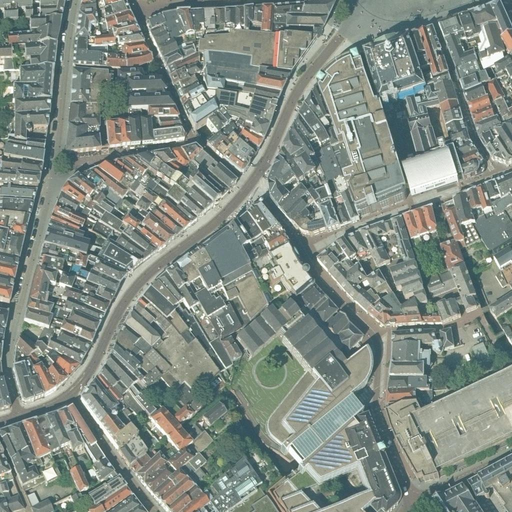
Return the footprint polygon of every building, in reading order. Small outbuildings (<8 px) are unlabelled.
[(10,22),(9,0),(0,0),(0,11),(3,12),(3,22),(10,22)] [(20,0),(12,0),(9,0),(10,22),(17,22),(17,11),(21,11),(20,0)] [(32,21),(30,0),(20,0),(21,11),(25,11),(25,21),(30,21),(32,21)] [(30,0),(32,21),(60,20),(64,0),(30,0)] [(122,0),(108,0),(104,1),(100,3),(97,4),(101,12),(110,10),(125,5),(122,0)] [(339,0),(343,4),(347,12),(347,21),(344,31),(337,38),(337,40),(337,51),(338,54),(341,65),(345,63),(356,59),(359,58),(356,48),(359,41),(359,40),(360,38),(364,24),(364,23),(364,11),(363,9),(361,1),(360,0),(339,0)] [(80,7),(79,15),(95,13),(101,12),(97,4),(96,5),(94,5),(80,7)] [(274,17),(273,25),(285,26),(285,28),(322,31),(327,20),(333,5),(332,4),(303,7),(301,18),(286,18),(274,17)] [(129,14),(125,5),(110,10),(101,12),(95,13),(97,24),(129,14)] [(303,7),(295,7),(288,8),(286,18),(301,18),(303,7)] [(491,10),(495,26),(497,25),(507,21),(500,7),(491,10)] [(260,28),(259,36),(272,37),(273,25),(274,17),(274,8),(262,9),(260,28)] [(274,8),(274,17),(286,18),(288,8),(274,8)] [(252,10),(250,27),(255,27),(260,28),(262,9),(252,10)] [(243,30),(243,35),(247,35),(254,36),(255,27),(250,27),(252,10),(243,11),(243,30)] [(478,36),(479,37),(480,42),(482,48),(479,49),(480,52),(479,52),(481,59),(482,62),(481,63),(485,72),(492,69),(495,68),(511,58),(508,50),(503,40),(502,41),(497,25),(495,26),(491,10),(469,17),(476,36),(478,36)] [(243,11),(233,12),(233,30),(233,33),(229,33),(229,34),(243,35),(243,30),(243,11)] [(224,12),(212,13),(214,36),(224,33),(224,12)] [(224,33),(229,33),(233,33),(233,30),(233,12),(224,12),(224,33)] [(100,35),(100,32),(99,28),(97,28),(97,24),(95,13),(79,15),(75,39),(89,40),(89,41),(95,41),(95,40),(102,40),(100,35)] [(197,36),(202,36),(201,29),(201,13),(189,14),(192,35),(193,37),(197,36)] [(212,13),(201,13),(201,29),(202,36),(214,36),(212,13)] [(97,24),(97,28),(99,28),(100,32),(105,31),(134,25),(129,14),(97,24)] [(164,34),(169,44),(172,43),(175,49),(184,45),(186,45),(184,37),(176,14),(161,17),(164,27),(161,28),(164,35),(164,34)] [(202,42),(202,36),(197,36),(193,37),(192,35),(189,14),(176,14),(184,37),(186,45),(195,43),(198,42),(202,42)] [(149,34),(161,28),(164,27),(161,17),(148,22),(146,26),(149,34)] [(465,38),(467,44),(471,54),(475,53),(479,52),(480,52),(479,49),(482,48),(480,42),(479,37),(478,36),(476,36),(469,17),(458,20),(465,38)] [(7,36),(8,48),(12,48),(15,47),(55,45),(58,32),(60,20),(32,21),(30,21),(30,34),(17,35),(7,36)] [(445,42),(445,43),(465,38),(458,20),(439,27),(445,42)] [(511,35),(511,31),(507,21),(497,25),(502,41),(503,40),(511,35)] [(102,40),(113,40),(139,35),(136,31),(134,25),(105,31),(100,32),(100,35),(102,40)] [(273,25),(272,37),(311,40),(316,40),(322,31),(285,28),(285,26),(273,25)] [(164,35),(161,28),(149,34),(152,40),(164,35)] [(428,32),(436,55),(441,53),(433,30),(428,32)] [(419,35),(426,58),(436,55),(428,32),(419,35)] [(164,35),(152,40),(156,50),(169,44),(164,34),(164,35)] [(259,36),(254,36),(247,35),(243,35),(229,34),(229,38),(214,39),(214,36),(202,36),(202,42),(198,42),(198,43),(198,47),(198,54),(198,55),(203,56),(203,55),(215,56),(230,57),(235,58),(250,60),(250,70),(258,72),(264,73),(274,75),(289,77),(290,76),(295,70),(298,66),(316,40),(311,40),(272,37),(259,36)] [(143,44),(139,35),(113,40),(114,45),(143,44)] [(408,39),(421,80),(432,76),(430,69),(426,58),(419,35),(408,39)] [(511,35),(503,40),(508,50),(511,58),(511,57),(511,35)] [(475,53),(471,54),(467,44),(465,38),(445,43),(456,72),(477,64),(476,61),(477,61),(476,56),(475,53)] [(113,40),(102,40),(95,40),(95,41),(89,41),(89,40),(75,39),(74,47),(89,49),(89,53),(107,52),(107,47),(115,47),(114,45),(113,40)] [(440,158),(439,154),(427,110),(440,106),(441,105),(436,87),(435,85),(427,88),(426,85),(423,86),(421,80),(408,39),(396,43),(396,42),(377,49),(378,50),(365,55),(380,103),(405,95),(406,99),(412,121),(408,122),(419,163),(440,158)] [(175,49),(172,43),(169,44),(156,50),(161,61),(177,54),(186,50),(187,49),(186,45),(184,45),(175,49)] [(124,56),(134,56),(138,56),(146,54),(147,53),(143,44),(114,45),(115,47),(115,49),(116,56),(124,56)] [(55,45),(15,47),(12,48),(13,59),(25,58),(25,61),(29,61),(30,69),(53,68),(55,45)] [(89,57),(89,53),(89,49),(74,47),(74,54),(85,55),(85,57),(89,57)] [(165,70),(194,56),(198,54),(198,47),(187,49),(186,50),(177,54),(161,61),(165,70)] [(8,48),(0,48),(0,59),(4,59),(4,72),(13,71),(13,70),(13,59),(12,48),(8,48)] [(136,68),(152,62),(147,53),(146,54),(138,56),(134,56),(136,68)] [(438,63),(444,61),(441,53),(436,55),(426,58),(430,69),(439,66),(438,63)] [(88,68),(89,57),(85,57),(85,55),(74,54),(73,67),(85,68),(88,68)] [(199,66),(198,55),(198,54),(194,56),(165,70),(169,78),(183,71),(198,66),(199,66)] [(203,65),(204,70),(205,81),(203,81),(198,83),(202,91),(205,96),(206,95),(216,96),(222,97),(222,93),(223,85),(229,85),(238,87),(243,88),(255,90),(255,91),(280,95),(284,88),(289,77),(274,75),(264,73),(258,72),(250,70),(250,60),(235,58),(230,57),(215,56),(203,55),(203,56),(203,65)] [(381,106),(380,103),(365,55),(360,58),(367,79),(376,107),(381,106)] [(126,70),(125,59),(124,56),(116,56),(115,59),(116,60),(115,70),(118,70),(126,70)] [(134,56),(124,56),(125,59),(126,70),(136,68),(134,56)] [(97,69),(98,58),(89,57),(88,68),(97,69)] [(323,80),(317,89),(318,89),(331,121),(333,124),(335,131),(341,146),(345,145),(347,154),(355,176),(344,180),(350,195),(359,219),(404,200),(405,200),(406,199),(407,198),(407,197),(407,196),(407,195),(407,194),(407,192),(410,191),(410,190),(407,180),(404,168),(403,169),(400,170),(381,106),(376,107),(367,79),(360,58),(360,57),(351,61),(345,63),(341,65),(339,66),(332,71),(327,75),(323,80)] [(495,68),(492,69),(498,82),(501,80),(505,77),(503,74),(505,73),(511,68),(511,57),(511,58),(495,67),(495,68)] [(97,69),(106,69),(107,59),(98,58),(97,69)] [(115,59),(107,59),(106,69),(115,70),(116,60),(115,59)] [(448,75),(444,61),(438,63),(439,66),(430,69),(432,76),(433,80),(448,75)] [(481,63),(477,64),(456,72),(460,84),(485,74),(485,72),(481,63)] [(183,71),(169,78),(173,87),(194,79),(196,85),(198,83),(203,81),(205,81),(204,70),(203,65),(199,66),(198,66),(183,71)] [(51,89),(53,68),(30,69),(19,70),(19,85),(13,85),(13,103),(50,100),(51,89)] [(511,80),(511,68),(505,73),(503,74),(505,77),(501,80),(504,84),(508,90),(510,89),(511,87),(511,83),(511,82),(511,80)] [(460,84),(462,89),(464,94),(482,87),(482,86),(486,84),(487,85),(496,81),(496,82),(498,82),(492,69),(485,72),(485,74),(460,84)] [(71,99),(70,107),(99,108),(99,107),(102,107),(102,96),(109,96),(109,84),(112,84),(112,74),(72,71),(72,79),(71,88),(70,99),(71,99)] [(140,73),(117,74),(117,86),(125,86),(125,88),(127,112),(128,122),(128,124),(148,123),(147,120),(147,119),(144,119),(144,116),(141,116),(141,111),(147,111),(160,110),(173,110),(168,99),(163,99),(161,94),(165,93),(162,87),(160,83),(145,83),(140,73)] [(451,83),(448,75),(433,80),(432,76),(421,80),(423,86),(426,85),(427,88),(435,85),(436,87),(451,83)] [(173,87),(176,95),(196,85),(194,79),(173,87)] [(496,104),(504,100),(506,99),(511,95),(511,91),(510,89),(508,90),(504,84),(501,80),(498,82),(496,82),(496,81),(487,85),(486,84),(482,86),(482,87),(464,94),(468,105),(488,97),(491,96),(495,104),(496,104)] [(196,85),(176,95),(179,101),(202,91),(198,83),(196,85)] [(252,101),(276,105),(280,95),(255,91),(255,90),(243,88),(238,87),(229,85),(223,85),(222,93),(222,97),(249,99),(249,97),(253,98),(252,101)] [(333,124),(331,121),(318,89),(313,96),(316,104),(315,104),(326,122),(330,129),(332,132),(335,131),(333,124)] [(202,91),(179,101),(182,107),(195,102),(205,96),(202,91)] [(206,95),(205,96),(195,102),(182,107),(188,120),(212,106),(215,115),(215,110),(216,96),(206,95)] [(215,110),(215,115),(216,118),(230,120),(239,123),(251,128),(253,123),(268,127),(269,127),(272,116),(276,105),(252,101),(253,98),(249,97),(249,99),(222,97),(216,96),(215,110)] [(329,145),(332,150),(333,153),(340,170),(344,180),(355,176),(347,154),(345,145),(341,146),(335,131),(332,132),(330,129),(326,122),(315,104),(316,104),(313,96),(307,107),(324,132),(326,135),(330,144),(329,145)] [(472,116),(497,107),(496,104),(495,104),(491,96),(488,97),(468,105),(472,116)] [(456,99),(441,105),(440,106),(443,117),(460,112),(457,102),(456,99)] [(49,114),(50,100),(13,103),(14,103),(14,116),(49,114)] [(509,112),(504,100),(496,104),(497,107),(501,117),(475,127),(480,139),(490,135),(495,133),(506,129),(503,120),(511,115),(509,112)] [(511,136),(511,105),(510,107),(511,110),(509,112),(511,115),(503,120),(506,129),(511,136)] [(201,127),(206,123),(216,118),(215,115),(212,106),(188,120),(194,131),(201,127)] [(67,128),(68,128),(98,131),(98,130),(99,130),(99,108),(70,107),(67,128)] [(312,134),(313,136),(313,135),(315,138),(319,144),(320,147),(321,149),(329,145),(330,144),(326,135),(324,132),(307,107),(306,107),(300,118),(306,125),(305,125),(312,134)] [(472,116),(475,127),(501,117),(497,107),(472,116)] [(159,120),(177,120),(173,110),(160,110),(147,111),(147,119),(147,120),(155,120),(159,120)] [(460,112),(443,117),(446,128),(463,123),(460,112)] [(7,138),(7,140),(16,141),(25,142),(26,132),(29,134),(30,132),(30,129),(36,129),(47,129),(49,114),(16,116),(14,116),(14,123),(14,129),(14,138),(7,138)] [(227,129),(216,118),(206,123),(217,137),(227,129)] [(217,137),(206,146),(215,153),(232,136),(238,129),(244,133),(248,136),(262,142),(268,127),(253,123),(251,128),(239,123),(230,120),(216,118),(227,129),(217,137)] [(310,149),(312,151),(320,147),(319,144),(315,138),(313,135),(313,136),(312,134),(305,125),(306,125),(300,118),(296,127),(295,127),(309,146),(310,149)] [(155,120),(147,120),(148,123),(150,123),(152,145),(160,144),(168,143),(184,140),(185,137),(181,130),(171,130),(171,131),(159,133),(158,133),(158,134),(157,134),(157,133),(156,126),(155,126),(155,120)] [(159,120),(159,133),(171,131),(171,130),(181,130),(177,120),(159,120)] [(118,123),(117,123),(120,148),(130,147),(128,124),(128,122),(118,123)] [(117,123),(105,124),(108,149),(109,149),(120,148),(117,123)] [(139,140),(141,140),(142,146),(151,145),(152,145),(150,123),(148,123),(128,124),(130,147),(139,146),(139,140)] [(463,123),(446,128),(449,138),(466,133),(463,123)] [(308,162),(312,167),(316,173),(315,174),(318,181),(321,186),(325,184),(328,183),(324,176),(317,163),(315,159),(310,149),(309,146),(295,127),(291,136),(308,162)] [(99,142),(98,131),(68,128),(65,154),(99,150),(99,142)] [(248,136),(244,133),(238,129),(232,136),(237,142),(239,139),(258,151),(262,142),(248,136)] [(490,135),(497,146),(502,143),(511,157),(511,136),(506,129),(495,133),(490,135)] [(449,138),(453,149),(469,144),(466,133),(449,138)] [(486,150),(497,146),(490,135),(480,139),(486,150)] [(231,151),(235,147),(238,144),(237,142),(232,136),(215,153),(222,160),(231,151)] [(308,162),(291,136),(284,150),(305,180),(315,174),(316,173),(312,167),(308,162)] [(254,158),(258,151),(239,139),(237,142),(238,144),(235,147),(244,155),(246,152),(254,158)] [(7,140),(7,149),(43,155),(45,144),(25,142),(16,141),(7,140)] [(493,161),(508,167),(511,164),(511,157),(502,143),(497,146),(486,150),(493,161)] [(476,154),(469,144),(453,149),(457,161),(476,154)] [(340,170),(333,153),(332,150),(329,145),(321,149),(324,159),(325,160),(331,174),(340,170)] [(188,165),(191,163),(201,153),(195,147),(180,152),(188,165)] [(247,169),(248,168),(254,158),(246,152),(244,155),(235,147),(231,151),(238,158),(235,161),(247,169)] [(4,148),(4,152),(3,159),(42,166),(43,155),(7,149),(4,148)] [(412,197),(448,186),(458,182),(463,180),(463,181),(464,180),(461,173),(457,161),(453,149),(439,154),(440,158),(419,163),(412,166),(412,165),(411,165),(411,166),(404,168),(407,180),(410,190),(410,191),(412,197)] [(308,194),(309,194),(312,191),(305,180),(284,150),(279,160),(280,160),(301,187),(307,195),(308,194)] [(240,175),(243,175),(247,169),(235,161),(238,158),(231,151),(222,160),(240,175)] [(180,152),(168,153),(175,164),(183,169),(183,170),(188,165),(180,152)] [(175,164),(168,153),(150,157),(148,157),(174,177),(174,176),(181,180),(185,183),(192,176),(191,175),(183,170),(183,169),(175,164)] [(191,175),(196,169),(197,170),(199,168),(201,170),(206,174),(209,177),(218,168),(201,153),(191,163),(188,165),(183,170),(191,175)] [(457,161),(461,173),(483,164),(476,154),(457,161)] [(148,157),(135,160),(142,165),(140,167),(150,174),(155,177),(156,176),(156,177),(166,184),(173,188),(181,180),(174,176),(174,177),(148,157)] [(0,172),(0,173),(16,175),(39,178),(42,166),(15,162),(3,159),(2,159),(1,169),(0,168),(0,172)] [(135,160),(120,163),(134,174),(139,179),(136,185),(140,189),(142,185),(150,174),(140,167),(142,165),(135,160)] [(274,170),(273,172),(274,173),(282,181),(279,186),(290,198),(301,187),(280,160),(279,160),(276,163),(274,166),(274,170)] [(344,180),(340,170),(331,174),(325,160),(317,163),(324,176),(328,183),(325,184),(328,189),(325,190),(329,201),(330,204),(334,213),(340,228),(351,224),(342,198),(350,195),(344,180)] [(134,174),(120,163),(110,166),(125,177),(129,180),(136,185),(139,179),(134,174)] [(483,164),(461,173),(464,180),(479,175),(482,173),(484,170),(484,167),(483,164)] [(110,166),(97,170),(118,186),(125,177),(110,166)] [(206,174),(201,170),(199,168),(197,170),(196,169),(191,175),(192,176),(194,177),(220,200),(220,201),(227,193),(209,177),(206,174)] [(209,177),(227,193),(236,184),(218,168),(209,177)] [(118,186),(97,170),(88,174),(108,190),(119,200),(120,201),(123,197),(127,193),(118,186)] [(37,189),(39,178),(16,175),(0,173),(0,178),(0,185),(35,188),(36,189),(37,189)] [(271,197),(271,198),(271,199),(272,199),(279,208),(290,198),(279,186),(282,181),(274,173),(270,183),(269,184),(269,185),(270,185),(272,197),(271,197)] [(95,193),(96,194),(99,196),(104,200),(114,207),(114,208),(118,211),(122,205),(129,210),(130,208),(124,203),(120,201),(119,200),(108,190),(88,174),(76,178),(95,193)] [(196,208),(184,199),(173,188),(166,184),(156,177),(156,176),(155,177),(150,174),(142,185),(140,189),(146,193),(156,200),(162,203),(165,199),(177,208),(179,206),(182,208),(196,221),(203,215),(196,208)] [(185,183),(187,185),(211,208),(220,200),(194,177),(192,176),(185,183)] [(146,193),(140,189),(136,185),(129,180),(125,177),(118,186),(127,193),(128,192),(141,200),(155,209),(182,233),(190,227),(173,212),(164,204),(162,203),(156,200),(146,193)] [(88,201),(93,195),(95,193),(76,178),(67,185),(85,200),(86,199),(88,201)] [(196,208),(203,215),(211,208),(187,185),(185,183),(181,180),(173,188),(184,199),(196,208)] [(504,180),(495,184),(502,202),(503,201),(510,197),(504,180)] [(494,216),(505,211),(500,202),(502,202),(495,184),(486,187),(494,216)] [(85,200),(67,185),(61,194),(78,207),(80,208),(81,209),(84,210),(91,214),(93,208),(95,206),(92,204),(90,203),(88,201),(86,199),(85,200)] [(286,217),(287,215),(293,209),(307,195),(301,187),(292,196),(290,198),(279,208),(279,209),(286,217)] [(486,187),(476,191),(484,221),(494,216),(486,187)] [(0,202),(32,205),(35,193),(14,191),(1,190),(0,189),(0,202)] [(323,220),(327,231),(327,232),(328,232),(340,228),(334,213),(330,204),(329,201),(325,190),(315,195),(320,202),(315,206),(319,210),(321,214),(323,220)] [(312,191),(309,194),(308,194),(307,195),(293,209),(287,215),(286,217),(292,225),(306,211),(310,207),(314,204),(315,206),(320,202),(315,195),(312,191)] [(479,224),(484,221),(476,191),(466,195),(475,223),(475,225),(479,224)] [(139,202),(141,200),(128,192),(127,193),(123,197),(126,199),(127,197),(129,198),(130,197),(139,202)] [(96,200),(92,204),(95,206),(98,208),(104,200),(99,196),(96,194),(95,193),(93,195),(95,197),(94,199),(96,200)] [(80,208),(78,207),(61,194),(56,206),(60,208),(74,216),(85,223),(87,219),(89,217),(91,214),(84,210),(81,209),(80,208)] [(360,221),(359,219),(350,195),(342,198),(351,224),(360,221)] [(473,224),(475,223),(466,195),(453,201),(464,242),(466,247),(480,240),(472,224),(473,224)] [(502,202),(500,202),(505,211),(511,206),(511,195),(510,197),(503,201),(502,202)] [(104,200),(98,208),(108,216),(114,208),(114,207),(104,200)] [(148,218),(174,240),(182,233),(155,209),(141,200),(139,202),(135,208),(140,211),(143,214),(145,215),(148,217),(148,218)] [(445,205),(441,206),(456,242),(457,244),(464,242),(453,201),(445,204),(445,205)] [(0,215),(28,219),(32,205),(0,202),(0,215)] [(323,220),(321,214),(319,210),(315,206),(314,204),(310,207),(306,211),(310,216),(310,217),(313,217),(314,222),(306,229),(304,227),(300,231),(301,232),(302,233),(303,233),(304,234),(305,234),(312,236),(327,231),(323,220)] [(52,216),(79,230),(83,232),(90,235),(94,227),(95,225),(87,219),(85,223),(74,216),(60,208),(56,206),(52,216)] [(131,208),(129,210),(137,216),(142,219),(145,221),(141,228),(165,247),(174,240),(148,218),(148,217),(145,215),(143,214),(140,211),(135,208),(132,206),(131,208)] [(179,206),(177,208),(173,212),(190,227),(196,221),(182,208),(179,206)] [(260,223),(270,217),(261,206),(258,206),(257,206),(255,208),(252,210),(260,223)] [(511,206),(505,211),(494,216),(484,221),(479,224),(475,225),(475,223),(473,224),(479,233),(478,234),(484,244),(511,225),(511,206)] [(115,234),(122,239),(149,259),(157,253),(119,224),(110,217),(108,216),(98,208),(91,218),(115,234)] [(432,209),(423,213),(430,240),(429,240),(432,247),(440,245),(432,209)] [(263,245),(267,243),(270,241),(267,236),(260,223),(252,210),(245,216),(263,245)] [(298,229),(300,231),(304,227),(306,229),(314,222),(313,217),(310,217),(310,216),(306,211),(292,225),(297,229),(298,230),(298,229)] [(429,240),(430,240),(423,213),(413,216),(421,242),(424,250),(432,247),(429,240)] [(0,301),(9,304),(13,282),(16,271),(18,261),(21,251),(23,240),(26,230),(28,219),(0,215),(0,301)] [(89,235),(92,237),(93,236),(90,235),(83,232),(79,230),(52,216),(49,225),(80,237),(83,239),(83,237),(88,239),(89,235)] [(157,253),(165,247),(141,228),(125,216),(119,224),(157,253)] [(247,245),(250,250),(253,248),(255,251),(263,246),(263,245),(245,216),(235,225),(247,245)] [(424,250),(421,242),(413,216),(404,219),(415,253),(424,250)] [(115,234),(91,218),(89,217),(87,219),(95,225),(94,227),(90,235),(93,236),(103,242),(142,264),(149,259),(122,239),(115,234)] [(260,223),(267,236),(268,234),(278,228),(270,217),(260,223)] [(373,229),(378,239),(386,236),(387,236),(395,233),(405,230),(401,220),(392,223),(382,226),(373,229)] [(49,225),(47,233),(73,243),(77,244),(78,244),(80,237),(49,225)] [(247,245),(235,225),(227,231),(240,255),(241,255),(247,267),(257,262),(250,250),(247,245)] [(495,259),(511,249),(511,225),(484,244),(488,250),(489,249),(495,259)] [(279,228),(278,228),(268,234),(267,236),(270,241),(282,235),(279,228)] [(358,262),(372,258),(373,261),(378,269),(390,262),(389,260),(387,256),(386,254),(378,239),(373,229),(360,234),(356,236),(356,235),(351,237),(351,238),(344,241),(356,258),(358,262)] [(405,300),(414,297),(415,299),(415,301),(417,307),(421,306),(428,303),(426,300),(424,295),(424,293),(419,273),(410,247),(405,230),(395,233),(387,236),(390,244),(394,243),(397,253),(400,252),(402,257),(405,267),(390,272),(397,292),(401,290),(405,300)] [(240,255),(227,231),(209,245),(254,321),(268,308),(271,306),(247,267),(241,255),(240,255)] [(47,233),(43,246),(65,252),(76,256),(77,244),(73,243),(47,233)] [(253,248),(250,250),(257,262),(287,246),(282,235),(270,241),(267,243),(263,245),(263,246),(255,251),(253,248)] [(86,260),(126,278),(142,264),(103,242),(94,260),(84,255),(88,246),(81,243),(83,239),(80,237),(78,244),(77,244),(76,256),(86,260)] [(356,258),(344,241),(337,245),(348,261),(352,267),(357,263),(358,262),(356,258)] [(456,242),(441,247),(440,247),(448,272),(465,266),(459,249),(457,244),(456,242)] [(228,302),(242,329),(243,330),(252,322),(254,321),(209,245),(200,251),(219,285),(224,295),(228,302)] [(320,258),(317,260),(320,264),(328,272),(329,274),(339,265),(340,267),(348,261),(337,245),(329,251),(322,257),(320,258)] [(43,246),(41,252),(71,261),(74,262),(76,256),(65,252),(43,246)] [(257,262),(247,267),(271,306),(268,308),(270,311),(276,317),(295,301),(297,300),(296,299),(312,287),(306,279),(306,278),(307,278),(307,277),(308,276),(308,275),(308,274),(307,274),(307,273),(307,272),(306,272),(305,272),(305,271),(304,271),(303,271),(302,271),(302,272),(301,272),(295,259),(287,246),(282,248),(257,262)] [(511,249),(495,259),(493,260),(502,273),(511,265),(511,249)] [(200,251),(187,260),(203,287),(211,302),(213,306),(220,303),(221,306),(228,302),(224,295),(219,285),(200,251)] [(41,252),(39,259),(63,265),(64,265),(69,266),(71,267),(72,268),(81,271),(82,270),(85,271),(86,267),(83,266),(74,262),(71,261),(41,252)] [(91,268),(88,274),(119,286),(126,278),(86,260),(76,256),(74,262),(83,266),(86,267),(91,268)] [(39,259),(37,270),(57,276),(61,278),(62,275),(63,272),(62,272),(64,265),(63,265),(39,259)] [(187,260),(175,269),(205,314),(220,340),(220,341),(242,329),(228,302),(221,306),(220,303),(213,306),(211,302),(203,287),(187,260)] [(329,274),(330,276),(337,283),(354,269),(352,267),(348,261),(340,267),(339,265),(329,274)] [(511,265),(502,273),(496,277),(502,288),(506,285),(507,287),(509,285),(511,283),(511,265)] [(357,286),(366,280),(359,266),(354,269),(337,283),(347,295),(357,286)] [(434,296),(456,287),(458,292),(458,293),(459,293),(466,313),(480,307),(465,266),(451,272),(438,277),(437,275),(425,280),(430,294),(433,293),(434,296)] [(62,275),(61,278),(114,296),(119,286),(88,274),(81,271),(72,268),(71,267),(69,274),(63,272),(62,275)] [(194,321),(209,343),(225,370),(232,366),(231,364),(221,343),(220,341),(220,340),(205,314),(175,269),(165,276),(185,307),(189,313),(194,321)] [(58,288),(60,283),(55,282),(57,276),(37,270),(33,280),(51,286),(58,288)] [(373,291),(385,284),(379,273),(366,280),(371,289),(373,291)] [(157,283),(176,307),(180,312),(182,311),(184,310),(187,314),(189,313),(185,307),(165,276),(157,283)] [(60,283),(58,288),(65,291),(109,306),(114,296),(61,278),(60,283)] [(26,312),(23,322),(44,328),(48,329),(51,319),(50,318),(54,309),(50,308),(46,306),(48,296),(48,293),(51,286),(33,280),(28,301),(26,312)] [(371,289),(366,280),(357,286),(347,295),(355,303),(356,304),(365,294),(371,289)] [(189,313),(187,314),(184,310),(182,311),(180,312),(176,307),(157,283),(149,290),(177,315),(184,325),(197,343),(220,374),(225,370),(209,343),(194,321),(189,313)] [(368,314),(381,301),(393,295),(391,293),(389,290),(386,283),(385,284),(373,291),(371,289),(365,294),(356,304),(367,314),(368,314)] [(511,296),(490,311),(495,320),(511,309),(511,283),(509,285),(511,290),(511,296)] [(58,288),(51,286),(48,293),(48,296),(104,316),(109,306),(65,291),(58,288)] [(319,330),(336,313),(312,287),(296,299),(297,300),(295,301),(319,330)] [(149,290),(141,300),(172,325),(190,348),(197,343),(184,325),(177,315),(149,290)] [(407,326),(407,325),(402,310),(393,295),(381,301),(368,314),(369,315),(374,319),(384,328),(407,326)] [(46,306),(50,308),(54,309),(55,309),(99,326),(104,316),(48,296),(46,306)] [(141,300),(136,308),(160,328),(164,333),(172,325),(141,300)] [(343,370),(332,358),(338,353),(331,344),(319,330),(295,301),(276,317),(270,311),(235,341),(251,359),(279,335),(283,340),(281,342),(307,372),(270,418),(268,422),(268,427),(268,431),(270,436),(274,439),(284,447),(281,450),(285,455),(291,451),(304,467),(298,472),(300,474),(287,482),(284,478),(268,492),(279,511),(363,511),(368,508),(371,511),(389,511),(396,506),(397,505),(398,503),(398,502),(398,500),(398,498),(398,496),(366,417),(364,418),(361,414),(362,414),(361,413),(360,414),(350,401),(351,400),(350,399),(349,400),(349,399),(358,392),(361,389),(364,385),(366,381),(368,377),(368,373),(369,369),(368,364),(367,360),(366,356),(364,352),(343,370)] [(422,325),(420,317),(419,312),(417,307),(415,301),(402,310),(407,325),(422,325)] [(439,315),(441,324),(442,324),(451,320),(452,321),(452,320),(461,317),(455,301),(446,305),(445,303),(436,307),(439,315)] [(420,317),(422,325),(437,324),(441,324),(439,315),(435,315),(430,316),(429,309),(423,311),(421,306),(417,307),(419,312),(420,317)] [(136,308),(131,316),(157,337),(159,339),(165,334),(164,333),(160,328),(136,308)] [(55,309),(54,309),(50,318),(51,319),(56,320),(55,323),(94,337),(94,336),(99,326),(55,309)] [(339,316),(336,313),(319,330),(331,344),(347,325),(339,316)] [(131,316),(124,328),(196,397),(203,391),(220,374),(197,343),(190,348),(172,325),(164,333),(165,334),(168,339),(162,344),(159,339),(157,337),(131,316)] [(94,337),(55,323),(52,330),(61,333),(59,336),(90,347),(91,346),(94,337)] [(362,339),(347,325),(331,344),(338,353),(342,357),(356,345),(362,339)] [(503,330),(508,339),(511,336),(511,333),(508,327),(503,330)] [(48,359),(56,368),(67,381),(79,367),(50,353),(51,351),(45,347),(48,343),(49,340),(48,340),(52,330),(48,329),(44,328),(34,347),(33,347),(32,349),(36,352),(38,351),(43,355),(47,357),(48,359)] [(124,328),(118,339),(151,373),(168,391),(171,394),(184,408),(193,416),(196,413),(203,405),(202,405),(199,400),(198,398),(196,397),(124,328)] [(52,330),(48,340),(49,340),(48,343),(54,346),(85,357),(90,347),(59,336),(61,333),(52,330)] [(432,358),(430,356),(430,353),(435,352),(435,353),(437,354),(441,354),(442,352),(442,351),(454,348),(451,330),(441,333),(440,333),(442,343),(436,344),(393,347),(393,354),(392,367),(390,378),(423,378),(423,368),(429,368),(432,365),(432,358)] [(393,335),(393,347),(436,344),(435,333),(418,333),(393,335)] [(20,337),(16,346),(23,355),(27,359),(34,354),(37,359),(43,355),(38,351),(36,352),(32,349),(33,347),(20,337)] [(232,337),(221,343),(231,364),(236,362),(238,363),(242,357),(232,337)] [(118,339),(114,348),(144,380),(151,373),(118,339)] [(48,343),(45,347),(51,351),(50,353),(79,367),(85,357),(54,346),(48,343)] [(25,404),(33,402),(27,383),(37,379),(33,370),(31,366),(28,361),(27,359),(23,355),(16,346),(13,370),(22,403),(25,404)] [(114,348),(110,357),(142,390),(158,407),(160,405),(171,394),(168,391),(151,373),(144,380),(114,348)] [(41,365),(37,359),(34,354),(27,359),(28,361),(31,366),(35,363),(38,368),(33,370),(37,379),(43,397),(55,390),(40,365),(41,365)] [(150,420),(157,415),(138,393),(141,390),(110,357),(104,369),(144,415),(145,414),(150,420)] [(55,391),(58,388),(67,381),(56,368),(48,359),(41,365),(40,365),(55,390),(55,391)] [(130,415),(132,413),(138,420),(144,415),(104,369),(99,377),(126,410),(130,415)] [(443,369),(437,372),(440,380),(441,382),(447,379),(446,378),(443,369)] [(433,408),(432,409),(428,411),(410,419),(411,422),(420,441),(422,446),(424,445),(426,450),(425,451),(426,453),(422,455),(422,457),(428,469),(433,467),(439,478),(445,475),(446,476),(453,473),(453,472),(467,466),(474,463),(474,462),(476,461),(477,462),(484,458),(484,457),(486,456),(486,457),(494,454),(494,453),(507,447),(508,447),(511,444),(511,370),(433,409),(433,408)] [(2,383),(1,378),(0,377),(0,411),(9,409),(2,383)] [(121,414),(126,410),(99,377),(95,384),(94,385),(117,414),(118,413),(120,415),(121,414)] [(388,392),(422,391),(432,390),(431,378),(423,378),(390,378),(388,392)] [(37,379),(27,383),(33,402),(43,397),(37,379)] [(115,415),(117,414),(94,385),(89,391),(88,392),(111,420),(115,415)] [(432,390),(422,391),(388,392),(386,407),(424,403),(432,402),(432,390)] [(100,428),(111,420),(88,392),(82,399),(82,403),(100,428)] [(165,410),(163,412),(179,428),(193,416),(184,408),(180,412),(172,403),(165,410)] [(389,425),(391,430),(391,431),(411,422),(410,419),(428,411),(424,403),(424,404),(386,408),(386,415),(389,425)] [(219,404),(203,418),(211,427),(227,412),(219,404)] [(71,408),(66,412),(80,441),(86,451),(95,466),(104,461),(95,447),(95,446),(71,408)] [(100,428),(129,469),(130,469),(146,456),(149,454),(136,438),(140,435),(126,419),(130,415),(126,410),(121,414),(120,415),(118,413),(117,414),(115,415),(111,420),(100,428)] [(172,445),(184,433),(179,428),(163,412),(162,410),(157,415),(150,420),(151,421),(156,426),(172,445)] [(83,449),(80,441),(66,412),(56,416),(72,454),(83,449)] [(64,460),(73,479),(81,494),(88,490),(80,473),(79,469),(75,460),(72,454),(56,416),(44,420),(64,460)] [(44,420),(35,423),(50,455),(51,456),(52,458),(53,461),(55,464),(64,460),(44,420)] [(237,420),(230,426),(238,435),(242,431),(237,420)] [(420,441),(411,422),(391,431),(391,430),(396,441),(396,442),(398,446),(400,450),(403,455),(410,467),(411,469),(417,479),(418,479),(419,480),(422,478),(424,482),(424,483),(439,479),(439,478),(433,467),(428,469),(422,457),(422,455),(426,453),(425,451),(426,450),(424,445),(422,446),(420,441)] [(32,465),(38,478),(39,480),(22,487),(23,492),(46,482),(48,484),(61,478),(55,465),(53,461),(52,458),(35,423),(22,427),(31,450),(37,463),(32,465)] [(19,455),(26,452),(31,450),(22,427),(9,431),(19,455)] [(39,480),(38,478),(32,465),(37,463),(31,450),(26,452),(19,455),(9,431),(0,434),(0,438),(11,461),(22,487),(39,480)] [(173,476),(168,469),(170,467),(176,473),(177,472),(198,453),(199,452),(213,440),(205,432),(203,434),(200,436),(193,443),(192,443),(180,454),(168,465),(144,486),(151,495),(173,476)] [(172,445),(173,447),(180,454),(192,443),(184,433),(172,445)] [(168,465),(180,454),(173,447),(162,457),(168,465)] [(0,484),(5,483),(13,481),(10,473),(5,461),(0,450),(0,484)] [(189,478),(193,474),(199,469),(206,463),(198,453),(177,472),(176,473),(173,476),(151,495),(159,503),(186,481),(181,475),(184,473),(189,478)] [(86,455),(75,460),(79,469),(85,465),(89,463),(89,462),(86,455)] [(135,476),(138,478),(144,486),(168,465),(162,457),(159,455),(151,462),(135,476)] [(146,456),(130,469),(135,476),(151,462),(146,456)] [(228,511),(257,492),(255,489),(258,486),(259,486),(262,484),(244,458),(215,484),(221,494),(199,511),(228,511)] [(104,461),(95,466),(92,468),(92,469),(88,471),(91,478),(96,476),(109,468),(104,461)] [(511,511),(511,461),(468,485),(469,487),(471,490),(476,500),(484,496),(485,498),(488,499),(489,498),(490,495),(489,493),(493,490),(507,510),(505,511),(511,511)] [(96,476),(99,482),(104,479),(113,473),(109,468),(96,476)] [(193,474),(189,478),(188,479),(186,481),(159,503),(166,511),(195,486),(206,477),(199,469),(193,474)] [(113,473),(104,479),(108,484),(118,478),(113,473)] [(108,484),(88,497),(95,508),(125,488),(118,478),(108,484)] [(19,496),(10,499),(5,483),(0,484),(0,490),(4,501),(7,511),(12,511),(15,511),(24,510),(19,496)] [(215,484),(203,494),(181,511),(199,511),(221,494),(215,484)] [(166,511),(181,511),(203,494),(195,486),(166,511)] [(275,511),(258,486),(255,489),(257,492),(228,511),(275,511)] [(480,511),(467,492),(464,487),(442,498),(432,503),(431,505),(436,511),(480,511)] [(105,511),(131,496),(125,488),(95,508),(88,511),(105,511)] [(72,500),(74,506),(75,508),(83,502),(82,500),(80,495),(72,500)] [(142,511),(132,498),(111,511),(142,511)] [(39,505),(31,508),(32,511),(52,511),(53,511),(51,507),(49,501),(39,505)]
